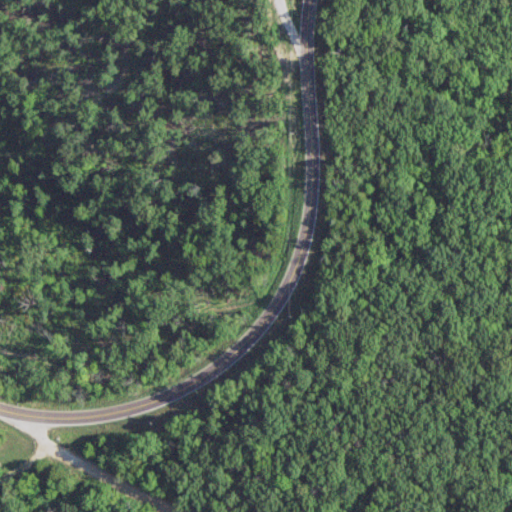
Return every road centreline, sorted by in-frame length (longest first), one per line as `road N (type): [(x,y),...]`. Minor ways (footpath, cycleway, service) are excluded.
road 1 (secondary): [(316,0),(312,44),(323,142),(316,248),(278,318),(210,372),(100,422),(40,418),(0,402)]
road 2 (residential): [(177,511),(72,462),(40,418)]
